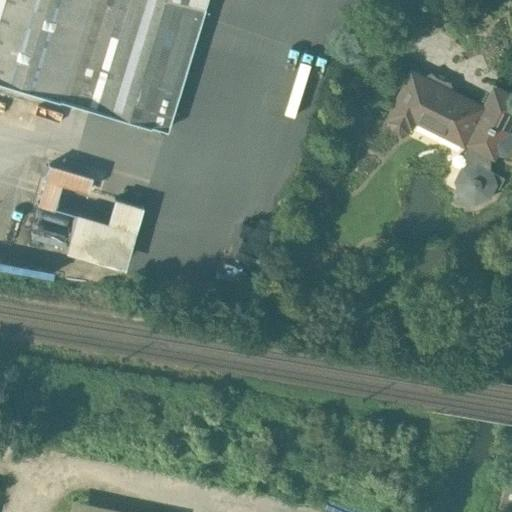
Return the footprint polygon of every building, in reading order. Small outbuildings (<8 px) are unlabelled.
[(207,0),(0,0),(0,78),(168,129),(207,0)] [(417,66),(387,121),(410,133),(417,121),(464,146),(469,165),(458,168),(453,189),(469,204),(489,204),(501,182),(491,166),(495,158),(493,151),(511,116),(511,98),(494,89),(486,103),(417,66)] [(47,162),(35,201),(79,214),(90,175),(47,162)] [(127,264),(140,202),(111,196),(107,218),(73,211),(65,252),(127,264)] [(42,206),(39,217),(70,225),(73,214),(42,206)]
